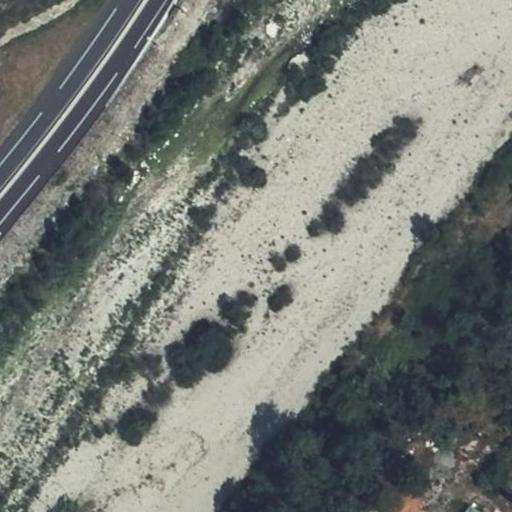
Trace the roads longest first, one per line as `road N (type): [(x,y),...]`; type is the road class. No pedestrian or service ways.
road 1 (primary): [(0,216),(161,0)]
road 2 (primary): [(132,0),(0,176)]
